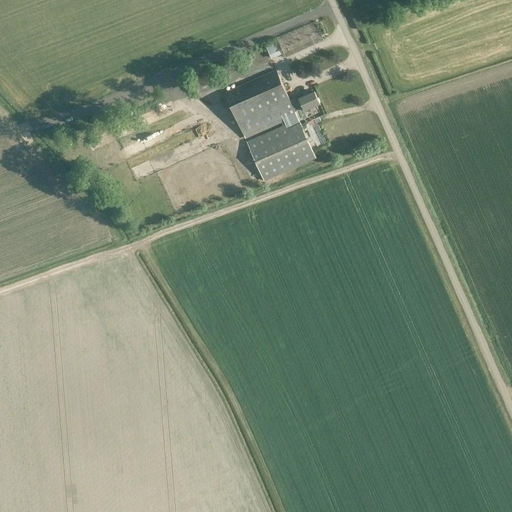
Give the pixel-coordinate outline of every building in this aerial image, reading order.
[(283,53),(278,41),(265,46),(271,58),(283,53)] [(305,48),(298,52),(300,57),(308,54),(305,48)] [(225,92),(246,138),(282,121),(283,125),(247,141),(264,180),(315,157),(294,109),(302,105),(304,110),(319,103),(314,91),(296,99),(295,97),(289,99),(276,69),(225,92)] [(173,113),(184,141),(198,135),(187,108),(173,113)] [(120,127),(101,135),(103,140),(122,133),(120,127)] [(156,183),(171,178),(170,174),(174,173),(168,153),(149,158),(156,183)] [(128,165),(135,181),(151,174),(144,157),(128,165)]
